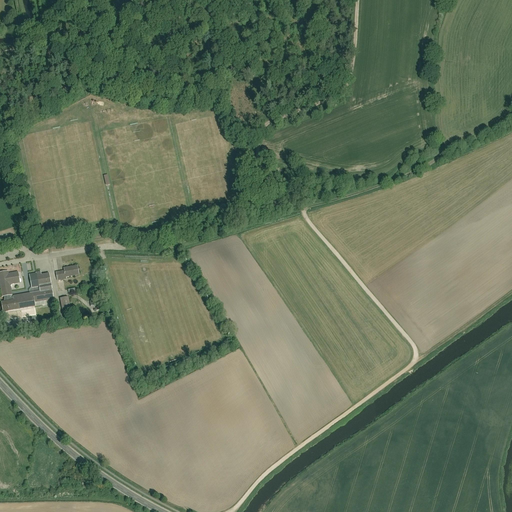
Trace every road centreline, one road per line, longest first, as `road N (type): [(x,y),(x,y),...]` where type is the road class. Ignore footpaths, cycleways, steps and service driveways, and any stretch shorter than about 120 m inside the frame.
road 1 (track): [(116,246),(177,248),(303,209),(264,171),(258,133),(335,104),(352,47),(353,0)]
road 2 (tertiary): [(0,383),(57,443),(159,511)]
